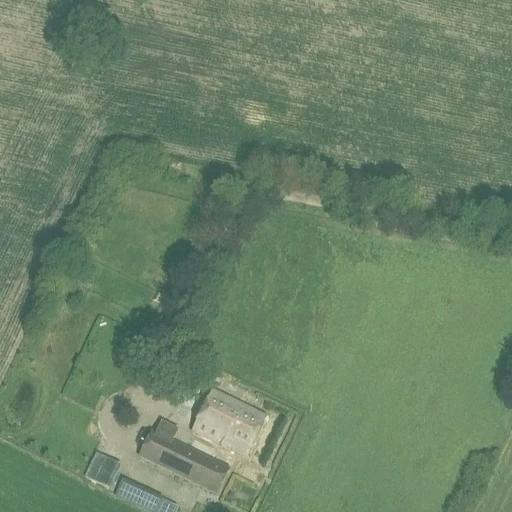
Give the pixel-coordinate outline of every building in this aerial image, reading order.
[(267,418),(212,392),(193,433),(223,447),(224,444),(232,449),(231,451),(248,458),(267,418)] [(106,416),(109,397),(84,393),(81,413),(106,416)] [(104,446),(113,438),(101,424),(92,433),(104,446)] [(151,432),(139,458),(217,495),(230,469),(151,432)] [(108,485),(118,465),(105,459),(105,461),(96,456),(87,476),(108,485)] [(244,463),(241,472),(267,482),(271,473),(244,463)] [(146,511),(156,511),(163,498),(124,479),(115,497),(146,511)]
